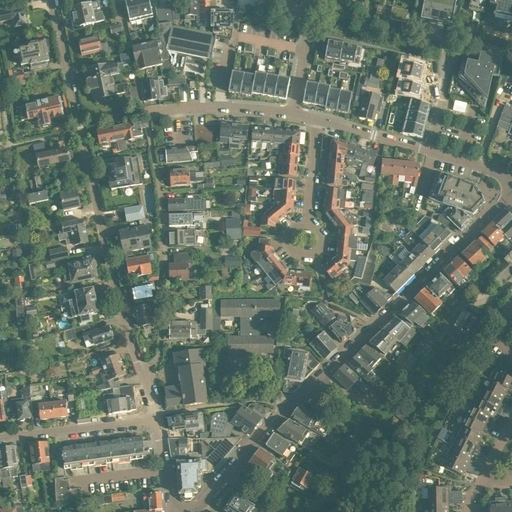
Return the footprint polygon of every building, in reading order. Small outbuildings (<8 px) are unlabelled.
[(136,0),(127,0),(124,1),(129,21),(141,18),(136,0)] [(148,0),(136,0),(141,18),(152,15),(148,0)] [(184,0),(184,16),(185,16),(185,21),(194,21),(194,16),(196,16),(196,0),(184,0)] [(197,18),(197,28),(211,28),(210,0),(198,0),(199,18),(197,18)] [(424,0),(422,14),(422,16),(423,18),(426,20),(451,24),(455,0),(424,0)] [(470,0),(468,10),(482,13),(485,0),(470,0)] [(511,0),(485,0),(482,13),(484,14),(484,13),(494,15),(493,18),(511,22),(511,0)] [(255,1),(254,7),(268,10),(269,4),(255,1)] [(97,14),(96,9),(99,9),(98,2),(90,4),(71,8),(75,27),(95,23),(103,21),(102,13),(97,14)] [(178,5),(155,8),(158,25),(171,23),(173,23),(173,22),(180,21),(178,5)] [(12,10),(11,6),(0,8),(0,22),(13,20),(15,28),(26,26),(25,18),(23,8),(12,10)] [(389,20),(405,23),(406,19),(409,20),(410,14),(407,13),(407,11),(392,8),(389,20)] [(213,13),(212,26),(222,26),(230,27),(231,14),(219,13),(213,13)] [(159,37),(155,38),(162,66),(161,66),(163,75),(171,73),(171,71),(182,73),(185,63),(193,65),(194,59),(198,60),(199,58),(210,60),(215,36),(171,26),(171,23),(158,25),(159,37)] [(120,26),(110,28),(111,35),(122,33),(120,26)] [(78,40),(82,56),(101,52),(101,54),(109,53),(107,43),(100,45),(98,36),(78,40)] [(150,44),(132,48),(135,63),(136,63),(138,71),(145,70),(146,77),(156,75),(156,76),(162,75),(160,67),(155,68),(155,67),(161,66),(162,66),(155,38),(149,39),(150,42),(150,44)] [(17,49),(12,50),(14,57),(19,56),(21,66),(30,64),(30,65),(49,62),(47,54),(46,48),(50,48),(48,40),(26,45),(26,46),(17,48),(17,49)] [(343,44),(328,41),(327,43),(323,42),(322,50),(326,51),(324,60),(339,63),(340,61),(343,44)] [(343,44),(340,61),(354,63),(355,57),(359,57),(361,48),(343,44)] [(457,58),(453,75),(476,99),(482,74),(498,78),(504,52),(481,47),(478,63),(457,58)] [(87,70),(89,80),(111,76),(111,77),(119,76),(118,71),(119,71),(120,72),(126,70),(128,79),(133,77),(127,54),(120,56),(121,64),(116,65),(109,66),(87,70)] [(404,62),(401,76),(405,77),(411,79),(410,84),(417,85),(418,81),(419,81),(422,67),(404,62)] [(382,69),(376,68),(368,65),(366,72),(381,76),(382,69)] [(5,73),(7,83),(24,79),(23,73),(12,75),(11,72),(5,73)] [(240,94),(244,74),(232,72),(228,92),(240,94)] [(263,95),(267,75),(255,73),(254,76),(255,76),(252,94),(263,96),(263,95)] [(252,94),(255,76),(254,76),(244,74),(240,94),(240,95),(251,97),(252,94)] [(363,86),(377,89),(380,77),(367,74),(363,86)] [(274,98),(278,77),(267,75),(263,95),(274,98)] [(498,85),(504,87),(507,77),(501,75),(498,85)] [(111,76),(89,80),(88,81),(86,83),(87,90),(90,91),(91,91),(93,100),(95,100),(96,104),(116,100),(115,96),(124,94),(122,85),(113,87),(111,77),(111,76)] [(163,78),(164,88),(178,87),(185,87),(184,76),(163,78)] [(286,100),(289,80),(278,77),(274,98),(286,100)] [(405,77),(401,93),(419,98),(422,87),(417,85),(410,84),(411,79),(405,77)] [(143,102),(160,99),(157,78),(144,79),(145,83),(141,83),(143,102)] [(314,105),(318,85),(306,83),(302,103),(314,105)] [(329,90),(330,87),(318,85),(314,105),(325,107),(324,110),(325,110),(329,90)] [(126,97),(127,104),(139,101),(135,88),(128,89),(130,96),(126,97)] [(336,112),(340,92),(329,90),(325,110),(336,112)] [(348,114),(352,94),(340,92),(336,112),(348,114)] [(362,98),(357,117),(373,122),(376,112),(379,113),(383,98),(370,95),(369,99),(362,98)] [(25,107),(26,107),(18,109),(21,121),(28,120),(37,118),(39,127),(42,126),(42,128),(47,127),(47,125),(49,124),(48,119),(60,117),(56,98),(34,103),(35,105),(25,107)] [(430,105),(408,100),(400,133),(422,139),(430,105)] [(509,132),(509,131),(511,127),(511,108),(505,106),(496,128),(509,132)] [(126,125),(122,126),(123,129),(120,130),(121,140),(127,139),(128,141),(130,140),(131,142),(134,141),(134,139),(136,139),(136,138),(142,137),(140,129),(145,128),(143,120),(126,123),(126,125)] [(228,138),(228,141),(232,141),(234,125),(221,123),(219,137),(228,138)] [(232,141),(228,141),(229,148),(238,149),(240,139),(246,140),(248,126),(234,125),(232,141)] [(123,129),(122,126),(96,131),(99,144),(111,142),(112,143),(115,142),(116,141),(121,140),(120,130),(123,129)] [(261,149),(262,143),(262,129),(252,128),(251,142),(257,143),(256,149),(261,149)] [(262,129),(262,143),(267,143),(267,149),(272,150),(272,144),(273,130),(262,129)] [(272,144),(272,150),(278,150),(279,144),(284,145),(284,143),(285,131),(273,130),(272,144)] [(285,131),(284,143),(298,144),(299,132),(285,131)] [(331,138),(329,153),(343,155),(343,157),(345,158),(346,143),(331,138)] [(347,144),(346,143),(345,158),(346,158),(348,166),(351,167),(351,166),(357,147),(351,145),(352,141),(348,140),(347,144)] [(55,152),(30,157),(31,162),(37,161),(39,170),(48,168),(47,166),(70,161),(70,160),(71,160),(73,158),(71,152),(69,151),(68,152),(67,149),(64,150),(63,143),(54,145),(55,152)] [(284,145),(283,155),(297,156),(298,144),(284,143),(284,145)] [(166,150),(166,163),(191,161),(190,153),(197,152),(197,147),(173,148),(173,150),(166,150)] [(367,150),(357,147),(351,166),(356,167),(355,169),(360,170),(367,150)] [(360,170),(359,176),(364,178),(368,165),(372,167),(377,153),(367,150),(360,170)] [(329,153),(328,164),(342,165),(343,157),(343,155),(329,153)] [(280,154),(279,165),(282,165),(296,167),(297,156),(283,155),(280,154)] [(221,156),(221,167),(231,166),(230,156),(221,156)] [(109,180),(111,190),(142,185),(137,159),(117,162),(118,166),(108,167),(110,180),(109,180)] [(387,185),(392,186),(394,162),(382,160),(380,174),(389,175),(389,178),(388,178),(387,185)] [(396,176),(405,177),(406,163),(394,162),(392,186),(396,186),(397,179),(396,179),(396,176)] [(406,163),(405,177),(413,178),(413,180),(412,180),(410,187),(415,188),(417,178),(419,164),(406,163)] [(328,164),(327,174),(341,176),(345,176),(348,181),(355,182),(356,176),(345,173),(346,170),(342,170),(342,165),(328,164)] [(296,167),(282,165),(279,165),(278,176),(295,177),(296,167)] [(169,171),(170,179),(202,177),(202,173),(195,173),(189,173),(188,170),(169,171)] [(438,173),(428,199),(450,207),(473,216),(485,203),(487,202),(479,185),(476,187),(438,173)] [(8,175),(9,185),(17,184),(16,174),(8,175)] [(341,176),(327,174),(326,185),(346,187),(347,181),(341,181),(341,176)] [(33,179),(36,195),(44,193),(41,177),(33,179)] [(202,177),(170,179),(170,187),(189,186),(189,182),(203,182),(202,177)] [(205,184),(196,184),(197,188),(213,187),(212,180),(205,180),(205,184)] [(274,180),(273,191),(294,193),(295,182),(274,180)] [(365,190),(364,191),(373,192),(373,191),(373,186),(362,184),(361,190),(365,190)] [(326,189),(325,199),(345,201),(346,191),(326,189)] [(54,196),(55,203),(57,202),(59,211),(63,210),(63,211),(80,207),(76,190),(60,194),(60,195),(54,196)] [(248,190),(248,201),(255,202),(256,190),(248,190)] [(273,191),(272,199),(279,202),(293,203),(294,193),(273,191)] [(373,192),(364,191),(364,195),(363,195),(362,201),(373,202),(373,192)] [(44,193),(36,195),(27,196),(29,205),(48,201),(46,193),(44,193)] [(168,200),(168,211),(182,211),(182,213),(184,213),(184,211),(205,210),(205,201),(193,201),(193,195),(186,195),(186,199),(168,200)] [(325,199),(324,210),(332,211),(333,213),(338,209),(344,209),(345,201),(325,199)] [(279,203),(273,207),(277,212),(281,209),(286,215),(292,210),(293,203),(279,202),(279,203)] [(125,209),(127,222),(145,219),(143,205),(125,209)] [(263,211),(265,214),(269,218),(273,215),(278,222),(286,215),(281,209),(277,212),(273,207),(271,205),(263,211)] [(433,213),(430,219),(440,224),(447,227),(450,221),(461,232),(472,220),(471,220),(475,216),(473,216),(450,207),(449,209),(448,208),(442,214),(442,213),(439,216),(433,213)] [(115,218),(124,215),(121,208),(112,211),(115,218)] [(324,210),(323,213),(330,221),(334,217),(338,222),(345,218),(349,215),(346,210),(342,214),(338,209),(333,213),(332,211),(324,210)] [(263,211),(258,215),(261,219),(260,226),(275,228),(275,223),(278,222),(273,215),(269,218),(265,214),(263,211)] [(411,217),(414,221),(421,215),(416,212),(411,217)] [(491,223),(507,240),(511,235),(511,219),(511,218),(506,212),(502,212),(491,223)] [(168,216),(169,227),(184,227),(184,226),(191,226),(191,215),(168,216)] [(334,217),(330,221),(336,229),(342,224),(346,229),(352,227),(357,226),(355,221),(349,215),(345,218),(338,222),(334,217)] [(425,217),(417,225),(427,230),(443,246),(454,235),(439,226),(440,224),(430,219),(425,217)] [(403,225),(406,229),(413,223),(409,219),(403,225)] [(61,225),(57,226),(59,235),(85,229),(84,227),(85,227),(84,222),(83,222),(83,220),(61,225)] [(139,222),(140,228),(119,231),(123,253),(124,253),(125,257),(132,256),(131,252),(151,248),(149,237),(147,226),(151,226),(150,220),(139,222)] [(499,244),(506,250),(510,254),(511,251),(511,244),(507,240),(491,223),(485,230),(498,242),(499,244)] [(21,235),(20,224),(12,225),(13,230),(8,230),(8,237),(21,235)] [(338,231),(337,236),(351,237),(352,227),(346,229),(342,224),(336,229),(338,231)] [(417,225),(408,233),(409,235),(411,233),(434,254),(443,246),(427,230),(417,225)] [(240,228),(226,228),(226,239),(232,238),(232,240),(241,239),(240,228)] [(59,235),(57,235),(59,242),(72,239),(73,246),(88,243),(85,229),(59,235)] [(195,231),(169,232),(169,246),(201,246),(201,230),(195,231)] [(493,247),(498,242),(485,230),(481,234),(493,247)] [(401,240),(413,251),(425,264),(434,254),(411,233),(409,235),(408,233),(401,240)] [(398,239),(394,235),(389,242),(393,246),(398,239)] [(337,236),(336,246),(345,246),(345,249),(356,250),(366,251),(367,246),(356,245),(357,238),(351,237),(337,236)] [(482,237),(462,255),(474,269),(476,270),(480,267),(481,269),(491,260),(486,255),(489,252),(492,255),(493,255),(501,263),(506,258),(501,254),(498,250),(496,252),(482,237)] [(400,245),(391,255),(400,264),(412,276),(425,264),(413,251),(409,254),(400,245)] [(344,260),(357,261),(357,260),(369,263),(370,253),(369,252),(367,256),(355,256),(356,250),(345,249),(345,246),(336,246),(335,255),(344,256),(344,260)] [(381,252),(385,256),(390,249),(386,246),(381,252)] [(251,253),(250,256),(256,263),(260,263),(262,261),(262,262),(267,258),(268,259),(274,254),(272,252),(273,248),(258,247),(257,253),(251,253)] [(19,248),(11,249),(12,263),(21,262),(19,248)] [(47,251),(50,262),(51,261),(54,261),(68,258),(66,251),(58,253),(57,249),(47,251)] [(501,254),(506,258),(510,254),(506,250),(501,254)] [(501,263),(488,276),(499,287),(511,273),(511,251),(510,254),(506,258),(501,263)] [(147,256),(126,260),(128,268),(130,278),(150,274),(148,264),(156,263),(155,260),(158,260),(158,252),(155,252),(146,253),(147,256)] [(353,277),(348,282),(351,286),(358,283),(370,286),(377,259),(370,253),(369,263),(357,260),(357,261),(355,270),(353,277)] [(175,261),(175,264),(169,265),(169,281),(187,280),(187,265),(191,265),(191,254),(177,254),(177,261),(175,261)] [(260,263),(256,263),(266,275),(275,268),(274,267),(280,262),(274,254),(268,259),(267,258),(262,262),(262,261),(260,263)] [(353,270),(355,270),(357,261),(344,260),(344,256),(335,255),(335,258),(330,262),(335,268),(337,267),(341,271),(348,264),(353,270)] [(235,264),(235,256),(221,256),(221,264),(235,264)] [(457,258),(450,265),(452,268),(454,267),(460,273),(458,274),(467,283),(472,288),(479,281),(457,258)] [(68,264),(70,274),(95,269),(94,267),(96,267),(95,262),(93,262),(93,260),(76,264),(75,262),(68,264)] [(50,262),(46,263),(47,269),(55,267),(54,261),(51,261),(50,262)] [(342,272),(341,271),(337,267),(335,268),(330,262),(329,261),(328,261),(325,263),(325,265),(322,268),(331,279),(335,275),(337,277),(342,272)] [(271,281),(265,286),(269,291),(275,286),(276,286),(276,285),(284,279),(280,275),(287,269),(280,262),(274,267),(275,268),(266,275),(271,281)] [(396,268),(391,273),(403,285),(412,276),(400,264),(396,268)] [(33,265),(25,267),(28,281),(36,280),(33,265)] [(452,268),(450,265),(446,269),(443,272),(460,290),(467,283),(458,274),(460,273),(454,267),(452,268)] [(95,269),(70,274),(62,276),(64,286),(80,283),(79,281),(89,279),(90,280),(94,279),(94,278),(96,278),(95,269)] [(284,279),(276,285),(277,288),(287,289),(287,285),(294,286),(295,272),(288,271),(287,269),(280,275),(284,279)] [(295,272),(294,286),(293,295),(297,296),(297,292),(298,292),(299,286),(310,288),(311,274),(295,272)] [(403,285),(391,273),(383,281),(395,293),(403,285)] [(439,275),(432,282),(443,293),(444,293),(446,291),(449,294),(454,290),(450,286),(450,287),(439,275)] [(15,277),(17,291),(25,289),(23,276),(15,277)] [(239,286),(239,287),(248,283),(246,277),(240,278),(239,286)] [(323,285),(328,298),(336,290),(328,281),(323,285)] [(133,294),(134,304),(152,300),(149,283),(148,283),(146,282),(142,283),(141,285),(131,287),(130,287),(131,294),(133,294)] [(432,282),(426,288),(437,300),(444,293),(443,293),(432,282)] [(483,285),(478,290),(482,294),(487,289),(483,285)] [(203,291),(200,291),(200,300),(211,299),(211,286),(203,287),(203,291)] [(275,286),(269,291),(265,294),(265,295),(276,296),(275,286)] [(352,293),(348,297),(355,304),(357,304),(360,301),(360,302),(373,315),(386,303),(386,302),(392,297),(382,292),(379,294),(374,289),(369,294),(366,290),(364,292),(358,286),(355,289),(354,288),(351,291),(352,293)] [(437,300),(426,288),(414,300),(430,316),(441,304),(437,300)] [(68,302),(69,305),(70,308),(77,307),(77,305),(95,302),(93,289),(67,294),(68,302)] [(23,290),(14,291),(16,308),(25,307),(23,290)] [(69,305),(65,306),(66,311),(67,311),(69,319),(79,317),(81,323),(91,321),(90,315),(97,313),(97,312),(102,311),(100,301),(95,302),(77,305),(77,307),(70,308),(69,305)] [(135,309),(134,309),(134,311),(134,312),(134,315),(135,315),(139,327),(153,324),(152,321),(156,320),(155,316),(155,301),(148,303),(134,306),(135,309)] [(211,309),(211,330),(211,333),(220,333),(220,317),(239,317),(239,332),(238,332),(238,337),(227,337),(227,354),(273,353),(273,337),(260,337),(259,317),(279,317),(279,301),(220,301),(220,308),(211,308),(211,309)] [(344,323),(346,318),(338,315),(336,321),(320,302),(310,311),(324,326),(325,325),(341,344),(353,333),(353,330),(348,325),(347,326),(345,324),(344,323)] [(411,303),(405,309),(425,324),(429,321),(422,316),(424,314),(411,303)] [(26,308),(27,316),(36,314),(35,307),(26,308)] [(15,310),(16,320),(24,320),(24,309),(15,310)] [(205,330),(211,330),(211,309),(199,309),(200,324),(196,324),(196,323),(180,323),(180,319),(170,319),(170,331),(205,330)] [(405,309),(398,315),(405,320),(412,325),(419,330),(425,324),(405,309)] [(447,335),(453,339),(458,331),(460,332),(466,335),(476,320),(462,311),(447,335)] [(284,330),(295,331),(296,313),(286,312),(284,330)] [(395,318),(382,331),(396,342),(398,344),(399,343),(404,347),(414,334),(413,333),(414,331),(410,328),(412,325),(405,320),(402,324),(395,318)] [(111,337),(113,337),(111,332),(110,333),(108,327),(91,333),(88,325),(63,332),(66,342),(82,336),(84,341),(86,348),(95,345),(112,340),(111,337)] [(310,345),(323,360),(336,348),(323,333),(322,333),(319,329),(306,341),(310,345)] [(205,336),(205,330),(170,331),(170,339),(190,339),(196,339),(196,336),(205,336)] [(396,342),(382,331),(369,343),(384,356),(389,350),(392,352),(396,347),(393,345),(396,342)] [(415,353),(422,357),(433,342),(426,337),(415,353)] [(288,359),(284,380),(294,382),(293,385),(299,387),(300,383),(301,383),(303,382),(303,381),(318,365),(309,354),(290,351),(290,347),(285,346),(284,349),(283,349),(283,358),(288,359)] [(366,346),(357,355),(373,369),(373,370),(375,368),(373,366),(382,358),(366,346)] [(173,354),(176,372),(179,372),(181,386),(164,389),(166,408),(184,405),(184,407),(207,404),(202,368),(205,368),(203,349),(173,354)] [(412,355),(405,349),(395,362),(402,367),(412,355)] [(93,376),(104,372),(122,365),(118,355),(100,361),(102,366),(91,370),(93,376)] [(357,355),(345,365),(358,378),(360,376),(363,379),(373,369),(357,355)] [(99,391),(112,389),(120,388),(118,381),(123,380),(122,377),(125,375),(122,365),(104,372),(108,383),(97,387),(99,391)] [(358,378),(345,365),(332,377),(347,391),(354,384),(366,395),(372,388),(363,379),(360,376),(358,378)] [(488,379),(491,381),(511,391),(511,390),(511,385),(510,383),(511,379),(492,369),(488,379)] [(294,382),(284,380),(283,392),(290,393),(299,387),(293,385),(294,382)] [(491,381),(486,391),(502,399),(504,395),(506,395),(509,396),(511,391),(491,381)] [(120,388),(112,389),(113,395),(103,396),(104,402),(106,402),(108,415),(131,412),(131,411),(136,410),(132,386),(120,388)] [(483,389),(478,399),(502,411),(505,406),(501,404),(501,402),(502,399),(486,391),(483,389)] [(32,413),(31,401),(30,394),(21,395),(21,398),(11,400),(13,415),(17,415),(17,420),(19,420),(20,422),(24,421),(24,419),(30,419),(29,413),(32,413)] [(410,399),(405,404),(415,412),(419,406),(410,399)] [(478,399),(473,408),(477,410),(489,416),(489,417),(492,418),(494,415),(496,414),(500,416),(502,411),(478,399)] [(39,400),(31,401),(32,413),(39,412),(40,421),(55,419),(53,403),(40,405),(39,400)] [(66,402),(53,403),(55,419),(68,417),(66,402)] [(213,432),(211,439),(229,438),(229,433),(228,433),(231,423),(233,424),(249,435),(254,428),(256,429),(261,422),(259,420),(259,418),(261,416),(253,411),(257,404),(249,405),(246,409),(243,406),(241,408),(239,407),(229,408),(224,414),(222,413),(221,413),(220,412),(219,412),(218,412),(217,412),(215,413),(213,414),(212,415),(211,416),(211,418),(211,419),(210,420),(211,430),(213,432)] [(329,428),(312,419),(315,414),(300,406),(291,419),(324,437),(329,428)] [(404,407),(396,417),(403,423),(411,413),(404,407)] [(473,408),(468,418),(489,428),(491,423),(488,422),(487,420),(489,417),(489,416),(477,410),(473,408)] [(197,414),(184,416),(185,430),(198,428),(197,414)] [(76,418),(77,424),(90,423),(90,416),(76,418)] [(184,416),(167,418),(168,426),(172,426),(172,431),(185,430),(184,416)] [(465,416),(460,426),(462,427),(465,429),(465,428),(479,436),(479,435),(481,432),(483,432),(486,433),(489,428),(468,418),(465,416)] [(277,431),(302,447),(302,446),(300,445),(308,432),(288,420),(277,431)] [(462,427),(457,436),(460,438),(481,449),(483,444),(480,442),(479,440),(481,436),(479,435),(479,436),(465,428),(465,429),(462,427)] [(265,446),(289,462),(294,454),(290,451),(293,446),(290,444),(289,445),(273,434),(265,446)] [(119,441),(109,442),(112,463),(136,460),(134,439),(124,440),(124,438),(119,439),(119,441)] [(143,438),(134,439),(136,460),(149,458),(148,450),(151,449),(150,441),(149,442),(147,440),(146,442),(144,442),(143,438)] [(197,439),(168,440),(171,460),(176,459),(178,489),(179,495),(180,498),(184,502),(190,501),(194,498),(193,494),(197,494),(196,488),(200,488),(199,475),(201,475),(201,474),(214,473),(216,472),(217,473),(224,464),(223,462),(228,456),(230,457),(237,448),(235,447),(241,439),(240,438),(229,438),(199,439),(199,451),(197,451),(197,439)] [(460,438),(455,448),(472,456),(473,452),(475,452),(478,453),(481,449),(460,438)] [(95,444),(85,446),(88,466),(112,463),(109,442),(100,444),(99,442),(95,442),(95,444)] [(46,443),(38,444),(41,471),(50,470),(49,463),(46,443)] [(351,456),(355,448),(348,443),(343,451),(351,456)] [(41,471),(38,444),(29,445),(32,465),(33,472),(41,471)] [(88,466),(85,446),(76,447),(76,445),(71,446),(71,448),(61,449),(64,470),(88,466)] [(451,446),(446,455),(451,457),(471,468),(474,463),(470,461),(470,459),(472,456),(455,448),(451,446)] [(312,453),(302,447),(299,452),(309,458),(312,453)] [(14,448),(5,449),(10,483),(13,482),(13,478),(17,477),(16,467),(17,467),(14,448)] [(10,483),(5,449),(0,449),(0,473),(0,476),(0,475),(0,479),(2,479),(2,482),(3,482),(4,488),(11,487),(10,483)] [(272,467),(275,463),(274,462),(275,461),(273,459),(273,458),(260,449),(244,470),(249,472),(252,468),(260,474),(259,476),(266,479),(269,479),(272,475),(271,472),(268,470),(271,466),(272,467)] [(342,451),(331,465),(341,472),(351,459),(342,451)] [(471,468),(451,457),(446,467),(462,476),(464,472),(465,471),(469,473),(471,468)] [(292,465),(286,476),(293,480),(290,485),(298,491),(299,489),(303,491),(305,488),(306,489),(313,478),(292,465)] [(419,472),(416,479),(419,480),(422,479),(425,478),(426,475),(419,472)] [(69,492),(68,481),(62,482),(62,478),(54,479),(56,504),(78,501),(77,491),(69,492)] [(427,488),(427,499),(452,499),(452,494),(448,494),(447,492),(447,488),(441,488),(441,486),(435,486),(435,488),(427,488)] [(112,502),(125,500),(124,493),(102,496),(102,498),(94,499),(95,506),(112,504),(112,502)] [(143,505),(144,511),(161,511),(162,510),(161,500),(162,499),(162,494),(160,494),(160,493),(150,494),(143,495),(143,502),(142,502),(143,505)] [(223,510),(226,511),(250,511),(254,507),(234,494),(223,510)] [(500,511),(500,498),(495,498),(495,502),(493,503),(489,503),(489,511),(500,511)] [(505,498),(500,498),(500,511),(511,511),(511,503),(507,503),(506,501),(505,498)] [(427,499),(427,510),(447,510),(447,506),(449,505),(452,504),(452,499),(427,499)]
